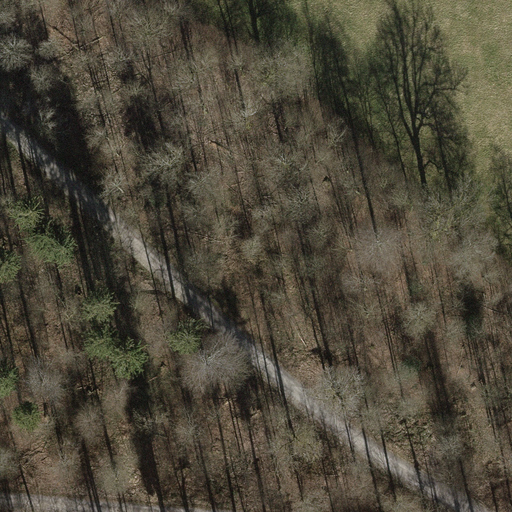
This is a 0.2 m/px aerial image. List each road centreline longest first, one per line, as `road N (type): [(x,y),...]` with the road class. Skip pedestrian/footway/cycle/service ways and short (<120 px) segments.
road 1 (track): [(476,511),(318,411),(0,122)]
road 2 (track): [(0,502),(130,511)]
